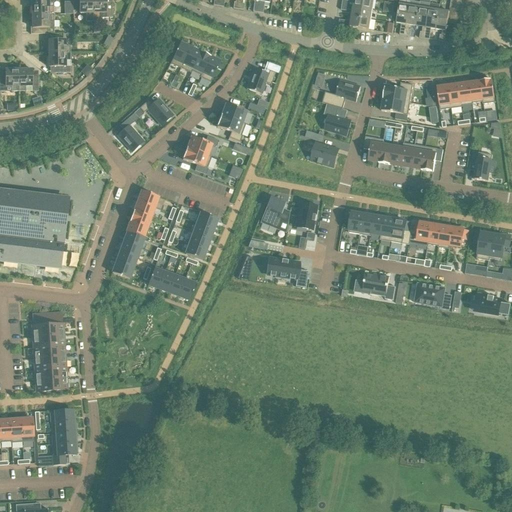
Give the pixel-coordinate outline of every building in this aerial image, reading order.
[(32,2),(32,16),(54,16),(53,0),(37,0),(37,2),(32,2)] [(85,14),(85,19),(85,22),(92,22),(92,19),(92,0),(72,0),(73,11),(79,11),(79,14),(85,14)] [(105,0),(92,0),(92,19),(112,18),(112,2),(105,2),(105,0)] [(243,0),(244,0),(250,1),(249,0),(239,0),(238,10),(243,11),(244,4),(243,4),(243,0)] [(249,0),(250,1),(255,1),(254,6),(253,12),(258,13),(259,0),(249,0)] [(259,0),(258,13),(263,14),(264,7),(265,3),(269,4),(270,0),(259,0)] [(343,1),(342,6),(372,11),(374,1),(365,0),(353,0),(354,2),(343,1)] [(400,5),(396,24),(401,25),(400,36),(405,37),(410,1),(402,0),(399,0),(399,4),(400,5)] [(410,1),(405,37),(410,38),(411,31),(409,31),(410,26),(416,27),(420,3),(410,1)] [(386,12),(395,14),(397,4),(388,2),(386,12)] [(420,3),(416,27),(423,28),(422,33),(420,33),(419,39),(424,40),(429,9),(430,3),(420,2),(420,3)] [(462,14),(463,7),(451,5),(450,11),(462,14)] [(352,11),(351,17),(371,20),(372,11),(342,6),(341,11),(347,12),(348,10),(352,11)] [(429,9),(424,40),(430,41),(431,30),(436,30),(439,11),(429,9)] [(445,43),(448,24),(449,18),(449,13),(439,11),(436,30),(442,32),(442,36),(440,36),(439,42),(445,43)] [(461,20),(462,14),(450,11),(449,13),(449,18),(461,20)] [(54,35),(54,16),(32,16),(32,29),(30,29),(31,35),(46,35),(54,35)] [(339,21),(339,26),(369,31),(371,20),(351,17),(350,22),(339,21)] [(449,18),(448,24),(460,26),(461,20),(449,18)] [(387,23),(386,33),(392,34),(394,24),(387,23)] [(49,54),(70,54),(70,48),(65,48),(65,41),(62,41),(62,35),(54,35),(46,35),(46,42),(49,42),(49,54)] [(179,44),(170,64),(181,69),(190,49),(180,44),(179,44)] [(190,49),(181,69),(190,74),(200,53),(199,52),(199,53),(190,49)] [(200,53),(190,74),(191,74),(192,71),(201,76),(200,78),(210,57),(206,55),(205,55),(200,53)] [(55,74),(71,74),(71,67),(66,67),(66,62),(71,62),(70,54),(49,54),(49,68),(55,68),(55,74)] [(210,57),(200,78),(210,83),(220,62),(219,62),(210,58),(210,57)] [(81,74),(86,79),(93,72),(87,66),(81,74)] [(6,69),(0,69),(0,91),(6,92),(6,88),(12,88),(12,92),(19,92),(19,70),(6,71),(6,69)] [(247,89),(261,95),(262,94),(261,94),(265,83),(271,86),(275,73),(269,71),(268,74),(254,69),(254,70),(247,89)] [(32,70),(19,70),(19,92),(26,92),(26,87),(32,87),(32,92),(39,92),(39,76),(32,76),(32,70)] [(487,80),(480,81),(483,104),(495,103),(492,80),(487,81),(487,80)] [(171,85),(170,87),(176,89),(179,84),(176,83),(173,81),(171,85)] [(325,92),(322,104),(327,105),(343,110),(346,99),(356,102),(360,87),(340,81),(336,96),(325,92)] [(480,82),(469,83),(472,105),(473,105),(473,103),(482,102),(483,105),(483,104),(480,81),(479,81),(480,82)] [(469,83),(459,85),(462,107),(462,106),(472,105),(469,83)] [(385,88),(383,99),(410,104),(413,86),(401,84),(400,89),(385,87),(385,88)] [(193,85),(188,95),(191,97),(196,86),(193,85)] [(459,85),(448,86),(451,109),(462,107),(459,85)] [(433,107),(436,107),(434,89),(433,86),(426,87),(428,99),(425,100),(426,106),(433,107)] [(448,86),(437,88),(440,110),(451,109),(448,86)] [(383,99),(381,111),(396,114),(395,119),(407,122),(410,104),(383,99)] [(148,101),(139,109),(144,114),(147,110),(161,126),(173,116),(158,100),(152,105),(148,101)] [(221,115),(221,116),(245,125),(246,124),(242,123),(246,112),(226,104),(225,105),(221,115)] [(249,104),(247,110),(262,115),(265,109),(249,104)] [(327,105),(324,115),(329,117),(325,130),(346,136),(350,122),(345,121),(347,111),(343,110),(327,105)] [(221,116),(217,126),(217,127),(231,133),(229,138),(240,142),(242,136),(241,136),(245,125),(221,116)] [(123,131),(117,136),(132,153),(143,142),(129,127),(133,123),(129,118),(120,126),(123,131)] [(492,124),(491,129),(494,130),(501,131),(500,123),(492,124)] [(307,132),(305,138),(306,138),(306,137),(320,142),(322,136),(323,137),(323,136),(319,135),(306,131),(306,132),(307,132)] [(186,148),(211,158),(211,157),(208,156),(212,145),(216,147),(219,141),(207,137),(205,142),(191,137),(187,148),(186,148)] [(366,138),(364,149),(370,150),(368,161),(379,163),(383,140),(366,138)] [(383,140),(379,163),(384,164),(383,164),(390,165),(393,147),(382,145),(383,140)] [(316,143),(311,161),(317,163),(317,164),(318,164),(322,165),(322,166),(323,165),(330,167),(330,166),(333,167),(334,163),(336,159),(335,159),(338,150),(332,148),(316,143)] [(393,147),(390,165),(400,166),(404,144),(403,149),(393,147)] [(404,144),(400,166),(411,168),(415,146),(404,144)] [(415,146),(411,168),(421,170),(421,171),(425,147),(415,146)] [(242,147),(240,154),(250,157),(251,153),(252,151),(249,150),(245,148),(242,147)] [(425,147),(421,171),(428,172),(428,171),(433,172),(435,161),(441,162),(443,150),(425,147)] [(182,159),(182,160),(197,165),(194,171),(206,175),(208,169),(207,169),(211,158),(186,148),(182,159)] [(473,152),(471,164),(477,165),(474,180),(488,182),(489,174),(494,175),(496,162),(491,161),(492,155),(473,152)] [(0,191),(0,260),(60,268),(68,200),(0,191)] [(141,192),(138,202),(155,208),(158,198),(159,198),(141,191),(141,192)] [(271,198),(261,223),(277,230),(282,219),(288,222),(289,216),(281,213),(285,204),(271,198)] [(134,211),(133,212),(151,218),(155,208),(138,202),(134,212),(134,211)] [(300,204),(296,227),(312,230),(316,207),(300,204)] [(133,212),(130,222),(147,228),(151,218),(133,212)] [(347,212),(345,222),(350,223),(348,233),(359,235),(363,215),(347,212)] [(201,213),(197,223),(214,230),(217,220),(218,219),(201,213)] [(363,215),(359,235),(360,235),(370,237),(374,216),(363,215)] [(374,216),(370,237),(381,238),(384,218),(374,216)] [(381,238),(380,241),(391,242),(395,220),(384,218),(381,238)] [(395,220),(391,242),(402,244),(409,245),(409,244),(411,233),(409,233),(411,223),(406,222),(395,220)] [(130,223),(127,232),(143,239),(147,228),(130,222),(129,222),(130,223)] [(411,233),(409,244),(427,247),(428,247),(428,245),(431,225),(420,223),(415,222),(413,231),(411,231),(411,233)] [(197,223),(193,234),(210,240),(214,230),(197,223)] [(431,225),(428,245),(438,246),(442,227),(431,225)] [(438,246),(438,248),(449,249),(449,250),(450,246),(449,246),(452,228),(442,227),(438,246)] [(452,228),(449,246),(450,246),(461,248),(462,240),(467,241),(469,231),(464,230),(452,228)] [(127,233),(123,243),(140,249),(143,239),(127,232),(126,233),(127,233)] [(476,232),(474,242),(479,243),(477,259),(489,261),(490,259),(489,259),(493,235),(481,233),(476,232)] [(307,233),(306,240),(313,242),(314,235),(307,233)] [(193,234),(189,244),(206,250),(210,240),(193,234)] [(493,235),(489,259),(490,259),(501,261),(504,247),(509,248),(510,238),(505,237),(493,235)] [(123,243),(120,253),(136,259),(140,249),(123,243)] [(185,254),(185,255),(202,261),(202,260),(206,250),(189,244),(186,254),(185,254)] [(120,253),(116,263),(132,270),(136,259),(120,253)] [(238,279),(248,281),(252,260),(246,259),(238,279)] [(270,259),(267,276),(269,276),(269,277),(270,277),(270,276),(274,276),(274,277),(275,277),(289,279),(289,280),(290,279),(294,280),(294,281),(294,280),(296,280),(295,287),(306,289),(308,272),(298,270),(299,263),(287,262),(288,261),(287,261),(287,262),(282,261),(282,260),(281,260),(281,261),(270,259)] [(112,273),(112,274),(129,280),(129,279),(132,270),(116,263),(112,273)] [(154,269),(148,286),(158,289),(164,273),(154,269),(155,269),(154,269)] [(164,273),(158,289),(168,293),(174,276),(164,273)] [(365,275),(363,290),(371,292),(370,295),(385,297),(385,299),(393,301),(395,287),(388,286),(389,277),(374,275),(373,277),(365,275)] [(174,276),(168,293),(179,297),(185,280),(174,276)] [(185,280),(179,297),(189,301),(195,286),(196,284),(195,284),(185,280)] [(418,284),(414,303),(441,308),(441,309),(449,310),(451,296),(444,295),(445,289),(418,284)] [(478,295),(475,310),(485,312),(485,314),(498,316),(498,314),(509,316),(511,304),(500,303),(501,300),(494,299),(494,297),(488,296),(488,297),(478,295)] [(52,325),(47,325),(48,337),(64,336),(63,324),(63,325),(57,325),(52,325)] [(32,326),(33,338),(48,337),(47,325),(42,326),(37,326),(32,326)] [(64,336),(48,337),(49,347),(64,346),(64,336)] [(48,337),(33,338),(33,348),(49,347),(48,337)] [(64,346),(49,347),(49,358),(65,357),(64,346)] [(49,347),(33,348),(34,359),(49,358),(49,347)] [(65,357),(49,358),(50,369),(66,368),(65,357)] [(49,358),(34,359),(35,370),(50,369),(49,358)] [(66,368),(50,369),(51,380),(66,379),(66,368)] [(50,369),(35,370),(35,381),(51,380),(50,369)] [(66,379),(51,380),(52,391),(67,390),(66,379)] [(51,380),(35,381),(36,392),(52,391),(51,380)] [(73,411),(50,413),(50,424),(73,422),(73,411)] [(32,419),(20,420),(22,443),(25,442),(33,442),(32,419)] [(20,420),(10,421),(11,443),(22,443),(20,420)] [(10,421),(0,421),(0,438),(0,444),(1,444),(1,443),(11,442),(11,443),(10,421)] [(73,422),(50,424),(52,424),(52,434),(51,434),(51,435),(74,433),(73,422)] [(74,433),(51,435),(52,446),(75,444),(74,433)] [(53,457),(38,458),(38,464),(38,467),(69,465),(69,456),(76,455),(75,444),(52,446),(53,457)]
